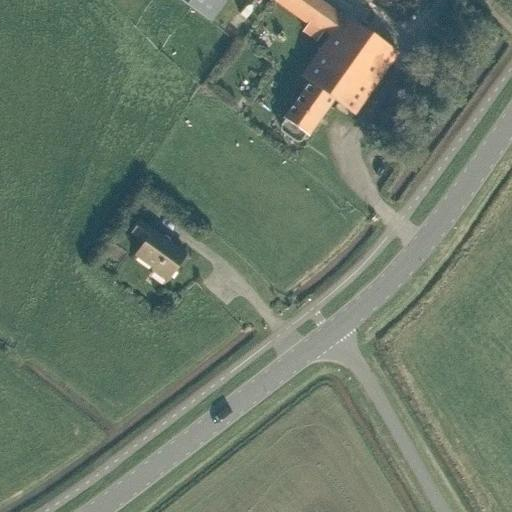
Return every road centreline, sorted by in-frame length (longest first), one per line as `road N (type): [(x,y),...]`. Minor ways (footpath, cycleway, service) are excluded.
road 1 (tertiary): [(92,511),(329,335)]
road 2 (tertiary): [(329,335),(411,257),(511,122)]
road 3 (unclassified): [(329,335),(441,511)]
